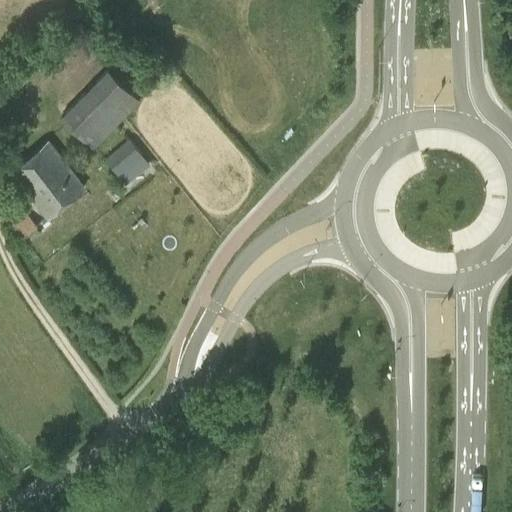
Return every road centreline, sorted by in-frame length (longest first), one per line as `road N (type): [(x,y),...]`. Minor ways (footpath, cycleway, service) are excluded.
road 1 (unclassified): [(201,353),(154,414),(6,511)]
road 2 (track): [(129,429),(13,274),(0,231)]
road 3 (unclassified): [(344,201),(252,253),(213,307),(200,333),(201,353)]
road 4 (unclassified): [(201,353),(223,340),(250,292),(286,260),(355,248)]
road 5 (primary): [(355,248),(397,305),(402,373),(410,384)]
road 6 (primary): [(511,135),(477,91),(470,0)]
road 7 (primary): [(406,122),(367,189),(363,211),(376,248)]
road 8 (primary): [(395,0),(390,127)]
road 9 (primary): [(467,511),(470,384)]
road 10 (primary): [(410,384),(410,511)]
road 11 (primary): [(466,124),(456,0)]
road 12 (primary): [(403,0),(406,122)]
